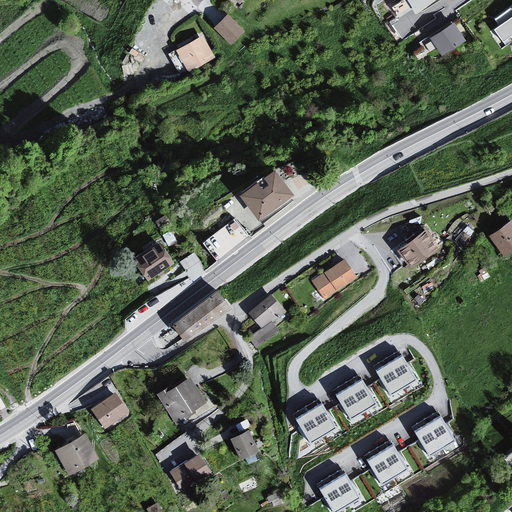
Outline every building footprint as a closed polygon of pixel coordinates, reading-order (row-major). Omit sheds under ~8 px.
[(435,0),(407,0),(416,13),(435,0)] [(511,9),(510,7),(495,18),(500,26),(495,29),(504,42),(511,36),(511,9)] [(246,32),(227,13),(212,27),(232,47),(246,32)] [(466,41),(454,23),(430,38),(442,56),(466,41)] [(212,58),(200,37),(172,52),(184,74),(212,58)] [(259,218),(293,195),(278,173),(244,196),(259,218)] [(165,215),(156,221),(161,228),(170,222),(165,215)] [(511,219),(511,218),(488,233),(503,254),(511,248),(511,219)] [(248,236),(235,219),(203,243),(216,260),(248,236)] [(425,228),(396,247),(410,267),(439,247),(425,228)] [(172,264),(159,243),(133,259),(145,279),(172,264)] [(343,257),(309,279),(322,298),(355,275),(343,257)] [(218,291),(173,326),(184,339),(230,307),(218,291)] [(273,293),(248,310),(260,327),(285,310),(273,293)] [(401,355),(376,370),(390,394),(416,379),(401,355)] [(165,387),(156,392),(174,420),(205,400),(190,376),(167,390),(165,387)] [(362,379),(336,394),(351,418),(376,403),(362,379)] [(114,390),(90,407),(104,426),(127,410),(114,390)] [(321,403),(295,418),(310,442),(336,427),(321,403)] [(440,415),(414,431),(429,455),(454,439),(440,415)] [(249,430),(230,438),(240,460),(259,451),(249,430)] [(84,434),(54,450),(68,475),(98,459),(84,434)] [(391,445),(366,460),(381,484),(406,469),(391,445)] [(199,452),(169,470),(183,493),(213,474),(199,452)] [(346,473),(320,488),(334,511),(360,497),(346,473)] [(279,493),(267,497),(269,502),(281,498),(279,493)] [(155,502),(145,507),(147,511),(153,511),(159,509),(155,502)]
